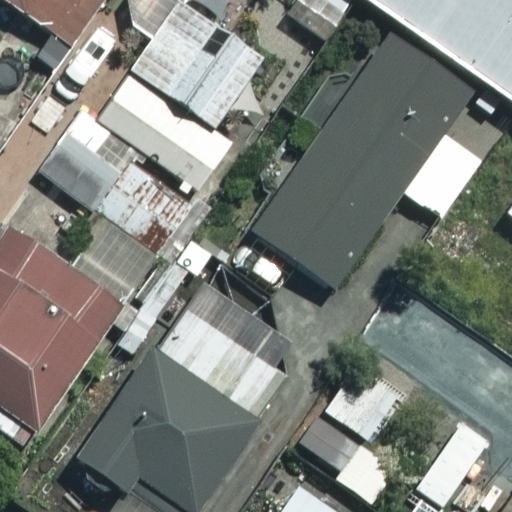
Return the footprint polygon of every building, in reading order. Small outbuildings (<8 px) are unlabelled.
[(107,0),(14,0),(81,42),(107,0)] [(179,0),(176,0),(127,69),(208,127),(259,57),(179,0)] [(344,7),(333,0),(297,0),(284,19),(317,43),(344,7)] [(511,0),(356,0),(511,107),(511,0)] [(245,230),(323,285),(391,190),(437,222),(506,123),(382,36),(245,230)] [(139,151),(196,192),(231,143),(208,127),(127,69),(92,118),(139,151)] [(92,118),(79,108),(33,173),(129,241),(145,219),(169,236),(189,208),(129,165),(139,151),(92,118)] [(117,301),(0,227),(0,426),(27,443),(117,301)] [(190,511),(279,376),(172,307),(73,460),(126,494),(134,482),(181,511),(190,511)] [(511,370),(479,347),(431,414),(511,472),(511,370)] [(395,398),(351,367),(295,447),(339,478),(395,398)] [(329,511),(292,485),(272,511),(329,511)]
